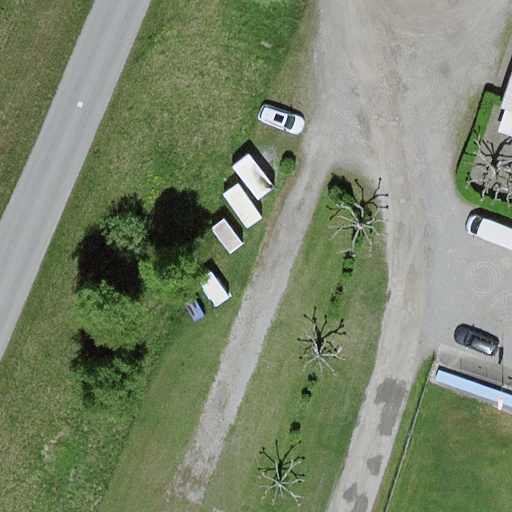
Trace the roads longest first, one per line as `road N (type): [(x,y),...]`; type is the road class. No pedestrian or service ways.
road 1 (track): [(129,0),(0,307)]
road 2 (track): [(394,362),(347,511)]
